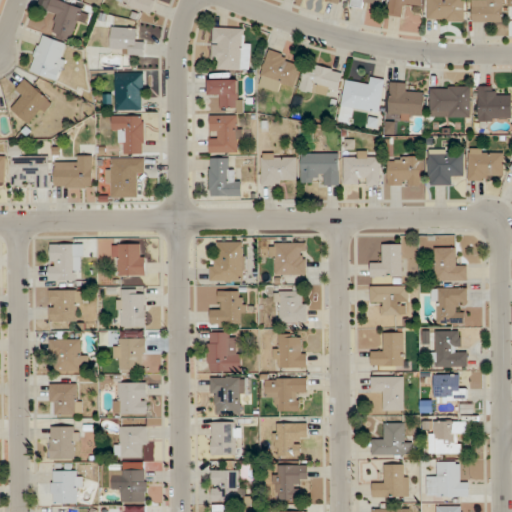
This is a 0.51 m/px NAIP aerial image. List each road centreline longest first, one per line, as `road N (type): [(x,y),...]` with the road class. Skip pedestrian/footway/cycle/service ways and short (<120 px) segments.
road 1 (residential): [(502,511),(502,241),(491,220),(0,222)]
road 2 (residential): [(180,511),(178,60),(193,0)]
road 3 (residential): [(342,511),(339,219)]
road 4 (residential): [(21,511),(19,222)]
road 5 (residential): [(230,0),(387,48),(511,53)]
